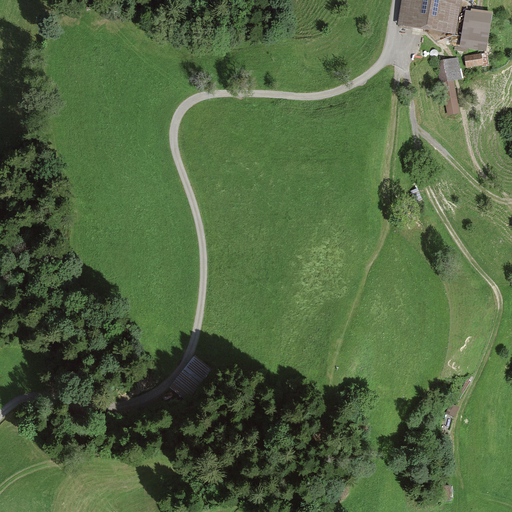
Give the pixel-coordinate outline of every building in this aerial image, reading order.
[(461,0),(402,0),(398,26),(455,36),(461,0)] [(492,14),(465,10),(459,48),(486,52),(492,14)] [(481,54),(465,57),(466,68),(483,66),(481,54)] [(458,58),(437,62),(447,116),(460,114),(454,81),(462,79),(458,58)] [(212,370),(194,356),(168,390),(186,403),(212,370)] [(451,486),(440,486),(441,502),(452,502),(451,486)]
